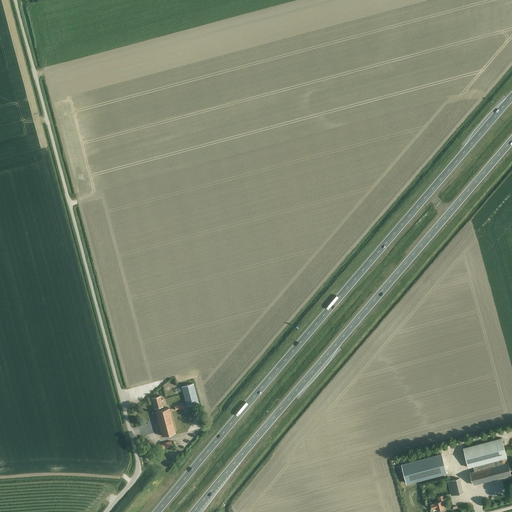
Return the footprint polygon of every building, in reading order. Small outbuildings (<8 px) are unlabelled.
[(193,383),(181,386),(187,406),(198,403),(193,383)] [(160,395),(152,398),(154,408),(163,405),(160,395)] [(169,407),(155,411),(162,435),(175,432),(169,407)] [(474,471),(470,472),(474,485),(511,475),(508,462),(504,463),(502,459),(506,457),(501,438),(464,448),(469,467),(473,466),(474,471)] [(407,483),(418,480),(446,473),(441,453),(413,461),(402,464),(407,483)] [(451,495),(457,494),(463,492),(459,478),(454,479),(448,481),(451,495)] [(501,486),(488,488),(489,494),(502,493),(501,486)] [(439,501),(435,502),(435,503),(431,504),(431,505),(430,505),(431,507),(432,509),(437,508),(437,510),(438,510),(439,511),(441,510),(441,509),(444,508),(443,504),(445,504),(442,495),(438,496),(439,501)]
